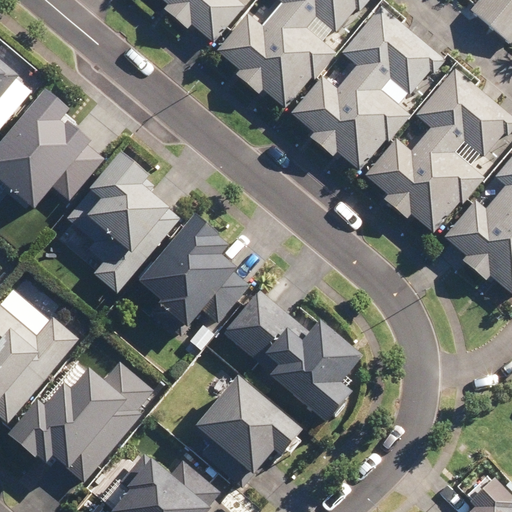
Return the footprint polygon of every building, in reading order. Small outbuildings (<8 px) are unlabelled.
[(150,0),(166,13),(161,19),(183,38),(188,31),(209,49),(243,8),(236,2),(237,0),(150,0)] [(372,4),(367,0),(268,0),(278,8),(261,28),(247,16),(214,55),(237,74),(234,78),(255,96),(259,92),(283,113),(311,80),(315,83),(335,59),(309,37),(320,24),(336,39),(357,14),(361,18),(372,4)] [(511,0),(480,0),(468,15),(511,50),(511,49),(511,0)] [(443,67),(380,13),(341,59),(352,69),(332,93),(321,83),(291,118),(313,137),(306,145),(331,166),(338,158),(359,177),(386,146),(389,148),(412,121),(393,105),(401,95),(409,102),(431,77),(433,79),(443,67)] [(511,137),(511,123),(455,73),(414,119),(428,132),(409,153),(398,144),(365,180),(388,200),(383,206),(405,225),(409,220),(432,239),(460,208),(462,211),(498,170),(486,159),(505,137),(509,141),(511,137)] [(0,107),(10,115),(25,97),(0,76),(0,107)] [(73,124),(44,99),(0,148),(0,190),(32,218),(91,151),(67,131),(73,124)] [(150,183),(117,158),(65,224),(96,248),(87,260),(102,271),(95,281),(117,298),(142,266),(135,261),(170,217),(141,194),(150,183)] [(511,160),(493,184),(501,190),(484,212),(476,206),(442,241),(466,264),(463,267),(483,286),(488,281),(511,303),(511,302),(511,160)] [(229,253),(190,221),(136,287),(161,308),(157,313),(186,336),(235,276),(220,264),(229,253)] [(261,289),(220,333),(272,382),(269,385),(322,435),(355,400),(345,390),(364,370),(319,326),(310,335),(261,289)] [(35,341),(0,311),(0,422),(8,429),(78,344),(51,322),(35,341)] [(51,463),(67,478),(131,412),(135,416),(153,396),(121,366),(99,389),(89,379),(69,400),(61,393),(41,414),(34,407),(3,439),(26,462),(30,458),(43,471),(51,463)] [(300,438),(221,372),(207,388),(219,399),(187,437),(210,456),(203,464),(240,495),(268,461),(275,467),(300,438)] [(167,480),(139,460),(119,489),(126,494),(113,511),(207,511),(220,494),(179,465),(167,480)] [(511,511),(511,504),(482,476),(463,496),(471,503),(464,510),(466,511),(511,511)]
